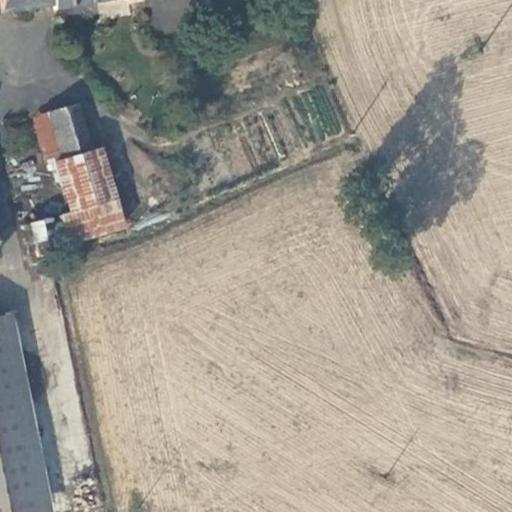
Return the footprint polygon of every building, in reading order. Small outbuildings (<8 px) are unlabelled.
[(0,0),(2,15),(55,5),(57,11),(109,0),(0,0)] [(76,103),(33,116),(47,166),(54,164),(69,215),(59,219),(67,244),(122,228),(101,152),(91,154),(76,103)] [(275,167),(260,127),(194,155),(213,196),(275,167)] [(180,152),(162,160),(179,204),(199,195),(180,152)] [(48,220),(29,224),(36,256),(56,252),(48,220)] [(0,320),(0,367),(26,511),(44,511),(7,318),(0,320)] [(26,511),(0,367),(0,511),(26,511)]
